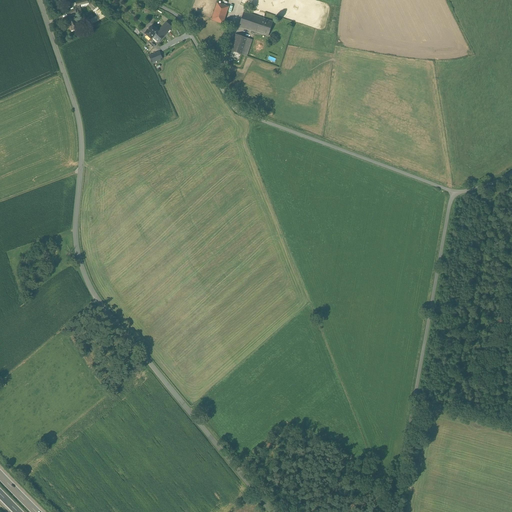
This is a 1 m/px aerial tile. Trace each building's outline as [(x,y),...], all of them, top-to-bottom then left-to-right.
[(228,7),(217,3),(212,20),(223,23),(228,7)] [(101,9),(96,12),(98,16),(93,18),(89,21),(92,25),(94,24),(106,17),(101,9)] [(273,22),(254,16),(244,12),(239,27),(268,36),(273,22)] [(75,18),(67,21),(70,27),(69,27),(71,31),(79,27),(75,18)] [(158,29),(152,36),(156,41),(170,27),(165,22),(158,29)] [(152,23),(144,32),(149,38),(152,36),(158,29),(152,23)] [(247,38),(236,34),(230,51),(246,56),(252,40),(246,38),(247,38)]
